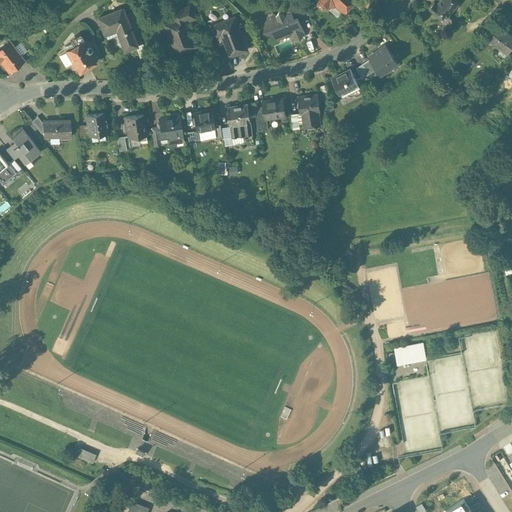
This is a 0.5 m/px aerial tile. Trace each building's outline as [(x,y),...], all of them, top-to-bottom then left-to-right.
[(303,7),(294,0),(288,3),(290,9),(294,19),(298,17),(298,18),(308,14),(303,7)] [(355,0),(318,0),(317,4),(322,9),(327,7),(330,4),(335,4),(344,12),(355,0)] [(377,1),(375,0),(360,0),(359,2),(371,10),(377,1)] [(459,3),(455,0),(440,0),(436,5),(434,3),(429,9),(441,19),(446,14),(448,16),(459,3)] [(337,15),(341,11),(335,5),(331,9),(337,15)] [(189,6),(172,12),(175,21),(164,25),(175,53),(194,45),(184,20),(193,17),(189,6)] [(137,45),(123,9),(98,19),(105,36),(116,31),(124,50),(137,45)] [(284,12),(279,11),(276,15),(268,18),(268,20),(267,30),(271,32),(279,29),(284,33),(291,31),(292,35),(293,37),(300,38),(303,33),(301,27),(302,27),(298,18),(298,17),(294,19),(290,9),(284,12)] [(448,16),(446,14),(441,19),(440,27),(451,27),(452,20),(448,16)] [(235,16),(212,25),(216,35),(221,33),(230,56),(248,49),(235,16)] [(511,46),(511,36),(499,27),(489,40),(507,53),(511,46)] [(75,40),(72,42),(74,45),(66,50),(67,51),(61,55),(67,65),(73,61),(79,71),(95,61),(88,51),(89,50),(90,50),(91,49),(91,48),(91,46),(90,45),(89,45),(88,44),(87,45),(86,45),(85,46),(79,36),(75,39),(75,40)] [(9,41),(0,48),(0,60),(8,71),(24,60),(9,41)] [(20,53),(25,49),(20,42),(15,46),(20,53)] [(386,44),(368,56),(369,58),(376,68),(379,71),(389,64),(391,66),(398,61),(386,44)] [(376,68),(369,58),(363,63),(369,73),(376,68)] [(363,63),(356,67),(362,77),(369,73),(363,63)] [(350,68),(332,77),(340,92),(358,83),(350,68)] [(326,83),(320,85),(324,96),(329,94),(326,83)] [(318,92),(298,95),(301,113),(302,113),(303,123),(321,121),(319,110),(321,110),(318,92)] [(283,97),(263,100),(264,110),(265,118),(267,118),(286,115),(283,97)] [(248,102),(228,105),(232,134),(252,131),(248,102)] [(213,107),(193,110),(195,128),(215,125),(216,125),(215,123),(213,107)] [(102,109),(85,113),(89,132),(106,129),(105,122),(106,122),(105,116),(104,116),(102,109)] [(142,110),(123,113),(124,120),(123,120),(124,125),(126,125),(127,132),(128,141),(146,138),(142,110)] [(176,110),(170,111),(170,113),(157,115),(158,119),(158,120),(159,124),(159,126),(160,133),(169,131),(169,133),(170,133),(171,140),(182,138),(181,136),(183,136),(182,133),(181,134),(178,112),(176,112),(176,110)] [(264,110),(255,111),(258,129),(268,128),(267,118),(265,118),(264,110)] [(298,113),(291,114),(293,128),(300,127),(298,113)] [(41,120),(37,115),(31,119),(40,130),(44,131),(43,120),(41,120)] [(68,118),(43,120),(44,131),(44,135),(58,134),(58,135),(69,134),(68,118)] [(35,142),(22,126),(11,135),(16,142),(13,145),(11,143),(10,143),(18,153),(24,161),(36,151),(32,145),(35,142)] [(159,126),(150,127),(152,140),(159,139),(159,133),(160,133),(159,126)] [(123,132),(116,134),(118,146),(126,145),(123,132)] [(18,153),(10,143),(5,147),(13,157),(18,153)] [(15,167),(0,151),(0,177),(2,180),(15,167)] [(219,162),(219,170),(228,170),(228,162),(219,162)] [(394,346),(397,363),(426,358),(423,341),(394,346)] [(92,461),(96,452),(79,446),(75,455),(92,461)] [(470,511),(472,511),(464,499),(446,510),(447,511),(470,511)] [(147,511),(149,509),(131,502),(127,511),(147,511)]
